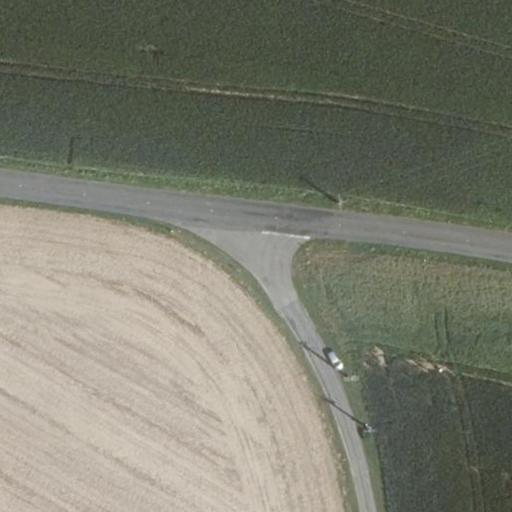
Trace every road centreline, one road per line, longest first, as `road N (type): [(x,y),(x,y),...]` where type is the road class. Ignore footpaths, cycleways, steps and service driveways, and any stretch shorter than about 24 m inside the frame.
road 1 (tertiary): [(511,251),(0,181)]
road 2 (track): [(258,216),(262,254),(343,415),(368,511)]
